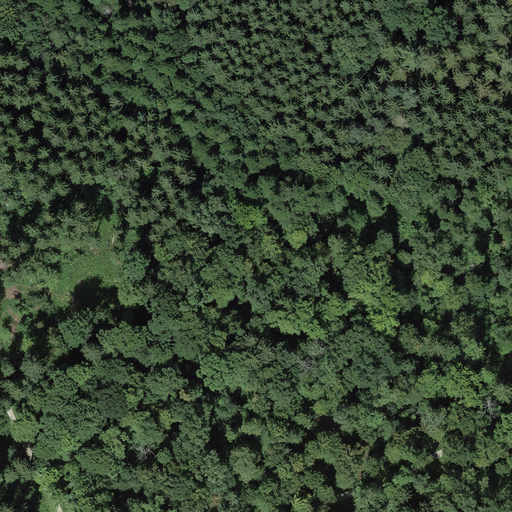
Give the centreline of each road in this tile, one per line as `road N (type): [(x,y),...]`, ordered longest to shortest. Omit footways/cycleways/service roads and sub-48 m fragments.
road 1 (track): [(0,45),(72,81),(173,165),(335,278),(454,336),(511,340)]
road 2 (track): [(284,511),(391,477),(511,416)]
road 3 (track): [(55,511),(0,386)]
